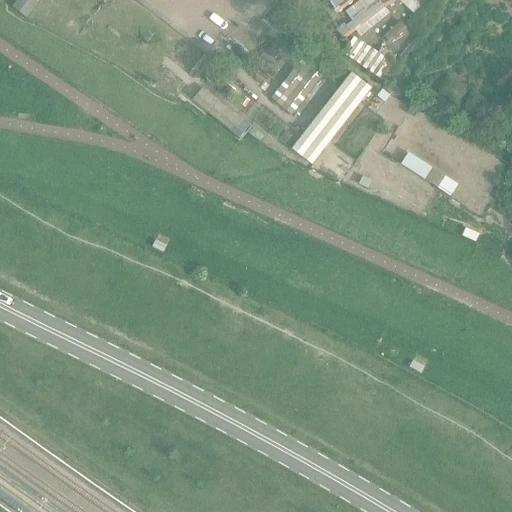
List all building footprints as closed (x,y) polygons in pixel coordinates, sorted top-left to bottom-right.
[(17,0),(14,6),(34,17),(43,0),(17,0)] [(337,12),(353,0),(332,0),(330,2),(337,12)] [(376,0),(356,17),(338,31),(344,40),(354,32),(359,38),(388,15),(383,9),(384,8),(397,0),(399,0),(415,15),(406,25),(419,36),(421,38),(443,11),(431,3),(430,5),(424,0),(376,0)] [(389,44),(406,29),(399,21),(382,37),(389,44)] [(395,66),(352,37),(342,53),(385,81),(395,66)] [(324,74),(303,57),(271,98),(291,115),(324,74)] [(312,165),(371,89),(350,73),(291,149),(312,165)] [(251,126),(202,87),(190,100),(240,139),(251,126)] [(251,128),(246,133),(259,141),(263,137),(251,128)] [(408,151),(402,162),(439,185),(446,174),(408,151)]
